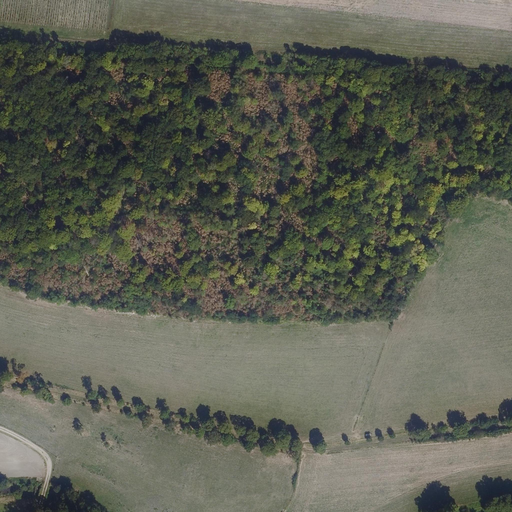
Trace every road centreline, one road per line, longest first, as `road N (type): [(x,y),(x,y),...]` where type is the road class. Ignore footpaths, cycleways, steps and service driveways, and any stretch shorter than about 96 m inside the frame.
road 1 (track): [(0,378),(296,448),(511,423)]
road 2 (track): [(0,28),(511,68)]
